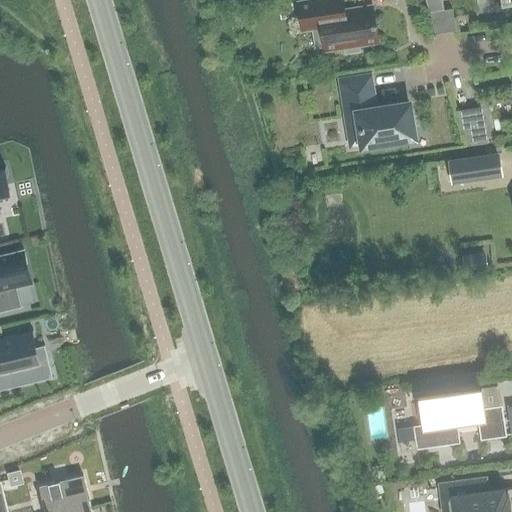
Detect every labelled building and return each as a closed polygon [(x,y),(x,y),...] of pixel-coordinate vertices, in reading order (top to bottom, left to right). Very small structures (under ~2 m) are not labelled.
[(337,0),(312,0),(297,2),(302,31),(321,28),(324,50),(344,47),(345,54),(360,52),(359,44),(378,41),(373,8),(340,13),(337,0)] [(444,10),(441,0),(426,0),(429,13),(444,10)] [(341,80),(340,80),(346,117),(357,115),(359,127),(356,127),(357,132),(360,132),(362,143),(361,143),(362,147),(414,139),(409,103),(375,108),(372,88),(353,91),(351,79),(350,79),(350,82),(342,83),(341,80)] [(459,109),(458,110),(468,141),(485,138),(482,119),(480,109),(460,112),(459,109)] [(450,185),(502,177),(498,153),(447,160),(450,185)] [(0,193),(9,192),(8,185),(4,169),(6,169),(6,167),(0,168),(0,193)] [(23,251),(0,256),(0,305),(2,312),(21,307),(16,288),(31,284),(23,251)] [(486,253),(462,256),(462,260),(463,266),(464,273),(488,269),(486,253)] [(29,329),(0,336),(0,388),(41,377),(29,329)] [(484,408),(481,388),(459,391),(459,396),(425,401),(428,424),(413,426),(416,450),(460,443),(457,425),(478,422),(480,440),(506,437),(502,406),(484,408)] [(83,475),(39,486),(45,511),(58,511),(90,504),(83,475)] [(485,478),(441,484),(444,511),(508,511),(507,501),(503,502),(501,489),(486,492),(485,483),(485,478)] [(381,483),(373,486),(376,494),(383,492),(381,483)]
